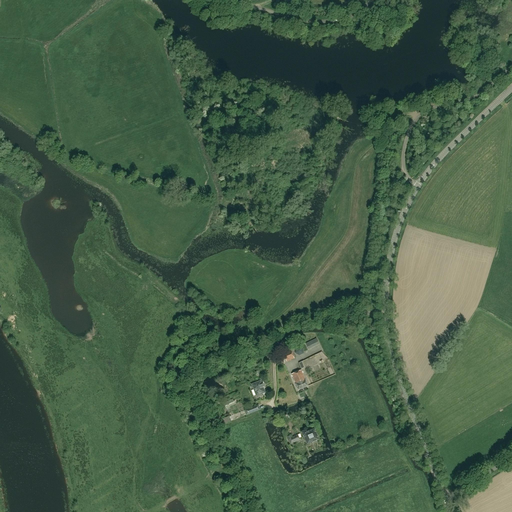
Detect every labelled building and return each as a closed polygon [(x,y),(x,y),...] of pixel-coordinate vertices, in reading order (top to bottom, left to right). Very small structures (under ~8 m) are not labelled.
[(316,339),(305,344),(308,349),(319,344),(316,339)] [(294,359),(291,351),(283,353),(286,361),(294,359)] [(308,386),(301,370),(291,374),(298,390),(308,386)] [(265,393),(263,387),(264,387),(263,384),(262,385),(260,381),(251,385),(256,396),(265,393)] [(235,404),(233,399),(223,403),(226,408),(235,404)] [(246,415),(260,410),(259,405),(244,410),(246,415)] [(319,440),(314,429),(307,432),(306,430),(302,432),(307,445),(319,440)] [(291,444),(300,440),(298,435),(292,438),(290,435),(287,437),(291,444)]
